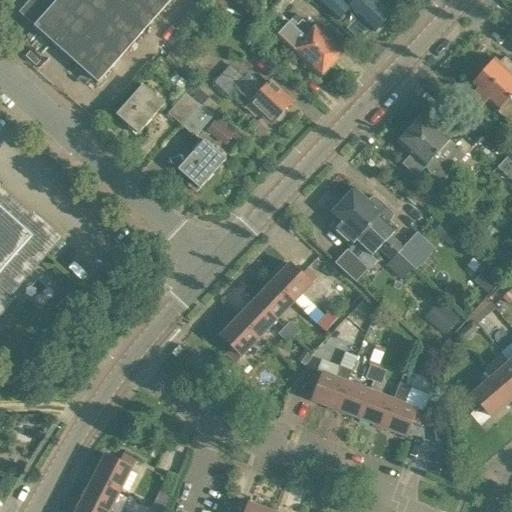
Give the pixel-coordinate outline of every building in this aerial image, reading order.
[(29,0),(19,13),(33,26),(97,83),(170,0),(29,0)] [(285,0),(270,0),(267,4),(279,14),(289,4),(285,0)] [(390,14),(375,0),(314,0),(338,22),(350,9),(374,32),(390,14)] [(279,14),(267,4),(251,22),(247,18),(241,24),(245,28),(244,29),(256,39),(268,26),(277,34),(276,36),(319,77),(322,74),(324,76),(331,68),(329,67),(333,63),(322,54),(321,55),(288,23),(279,14)] [(296,14),(288,23),(321,55),(322,54),(333,63),(343,52),(315,26),(312,30),(296,14)] [(209,24),(198,15),(190,25),(197,31),(199,29),(203,32),(209,24)] [(495,59),(482,73),(511,100),(511,63),(505,58),(500,64),(495,59)] [(250,102),(245,107),(256,117),(260,112),(273,123),(275,120),(279,121),(284,116),(283,112),(292,103),(269,82),(263,88),(251,77),(247,81),(231,66),(215,84),(228,96),(235,88),(250,102)] [(511,100),(482,73),(470,87),(474,91),(469,97),(480,108),(486,102),(511,125),(511,100)] [(218,108),(205,97),(205,96),(190,83),(182,91),(185,94),(199,105),(212,115),(218,108)] [(115,115),(138,135),(164,105),(142,85),(115,115)] [(181,125),(199,105),(185,94),(168,114),(181,125)] [(212,115),(199,105),(181,125),(195,137),(213,116),(212,115)] [(422,115),(409,129),(465,181),(472,174),(459,162),(465,155),(449,140),(454,135),(441,122),(436,128),(422,115)] [(234,133),(225,126),(216,137),(225,144),(234,133)] [(465,181),(409,129),(397,142),(410,154),(402,164),(416,177),(425,167),(442,183),(448,176),(460,187),(455,192),(470,206),(481,194),(465,181)] [(186,184),(196,193),(199,189),(199,190),(226,160),(204,140),(177,170),(189,181),(186,184)] [(497,168),(511,181),(511,159),(508,156),(497,168)] [(443,204),(424,186),(413,199),(431,216),(443,204)] [(354,188),(341,202),(397,254),(398,254),(413,267),(415,269),(434,249),(417,233),(403,247),(391,236),(397,229),(390,222),(392,220),(392,218),(393,216),(392,214),(392,213),(376,198),(375,198),(371,198),(370,199),(367,201),(354,188)] [(48,249),(57,238),(30,214),(28,217),(0,191),(0,310),(12,298),(7,293),(47,248),(48,249)] [(341,202),(329,215),(343,228),(337,234),(350,246),(335,263),(355,282),(368,269),(363,265),(378,250),(391,262),(387,266),(401,279),(413,267),(398,254),(397,254),(341,202)] [(449,235),(439,225),(434,231),(444,241),(449,235)] [(489,227),(476,240),(482,246),(495,233),(489,227)] [(289,264),(271,283),(293,303),(316,279),(306,269),(300,276),(289,264)] [(497,282),(488,273),(478,284),(487,293),(497,282)] [(271,283),(254,301),(275,321),(293,303),(271,283)] [(57,307),(70,318),(88,298),(75,287),(57,307)] [(468,300),(462,303),(467,312),(473,308),(468,300)] [(254,301),(237,319),(258,339),(275,321),(254,301)] [(443,311),(437,305),(425,318),(444,337),(461,319),(448,306),(443,311)] [(258,339),(237,319),(219,337),(231,348),(225,354),(235,364),(258,339)] [(289,323),(284,329),(293,338),(298,332),(289,323)] [(472,324),(453,340),(460,348),(479,331),(472,324)] [(293,338),(284,329),(278,335),(287,344),(293,338)] [(310,356),(303,351),(297,360),(304,365),(310,356)] [(352,368),(356,357),(345,353),(340,363),(352,368)] [(492,362),(482,371),(485,373),(489,379),(509,401),(511,398),(511,366),(509,362),(499,371),(492,362)] [(365,378),(372,381),(377,369),(370,366),(365,378)] [(314,371),(309,383),(317,386),(311,401),(334,410),(345,382),(346,383),(351,371),(339,367),(335,379),(314,371)] [(377,369),(372,381),(380,384),(385,372),(377,369)] [(482,385),(464,401),(473,411),(479,406),(490,418),(509,401),(489,379),(482,385)] [(345,382),(334,410),(358,419),(368,391),(346,383),(345,382)] [(392,400),(381,428),(405,437),(410,422),(418,425),(423,412),(429,396),(410,388),(399,384),(393,401),(392,400)] [(368,391),(358,419),(381,428),(392,400),(368,391)] [(432,422),(434,444),(445,443),(443,420),(432,422)] [(104,456),(93,478),(119,492),(134,462),(122,455),(118,463),(104,456)] [(159,493),(169,496),(176,476),(167,472),(159,493)] [(10,481),(3,478),(0,483),(0,489),(4,491),(10,481)] [(93,478),(81,500),(104,511),(108,511),(119,492),(93,478)] [(104,511),(81,500),(75,511),(104,511)]
